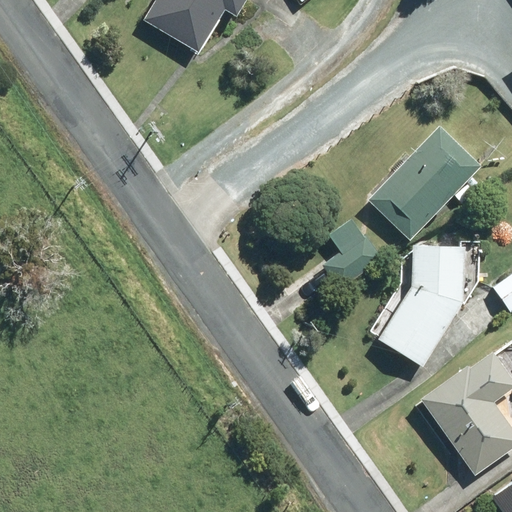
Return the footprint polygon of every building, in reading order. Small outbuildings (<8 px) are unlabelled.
[(158,0),(145,23),(200,55),(224,14),(236,20),(247,0),(158,0)] [(437,127),(367,201),(410,242),(480,168),(437,127)] [(341,253),(323,267),(340,289),(382,259),(364,234),(363,235),(352,220),(350,222),(329,236),(340,251),(341,253)] [(465,301),(466,245),(413,245),(412,284),(379,338),(426,366),(465,301)] [(511,273),(492,288),(510,312),(511,311),(511,273)] [(468,367),(421,400),(476,476),(511,450),(511,425),(496,403),(511,390),(511,375),(495,352),(472,368),(471,367),(470,365),(468,367)] [(511,511),(511,484),(493,498),(503,511),(511,511)]
